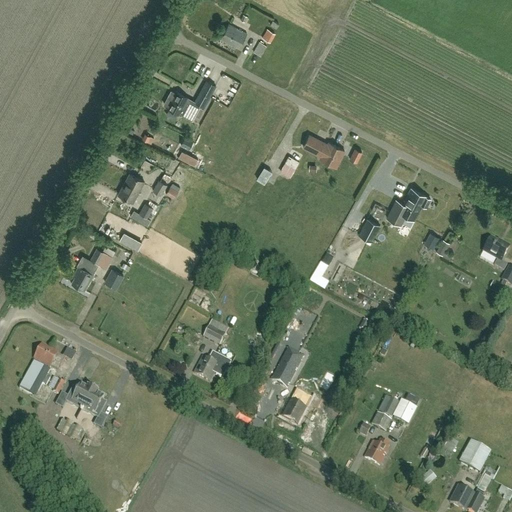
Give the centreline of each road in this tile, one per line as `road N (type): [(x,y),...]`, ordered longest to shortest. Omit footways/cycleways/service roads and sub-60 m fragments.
road 1 (unclassified): [(406,511),(15,307)]
road 2 (unclassified): [(511,212),(167,33)]
road 3 (unclassified): [(15,307),(167,33)]
